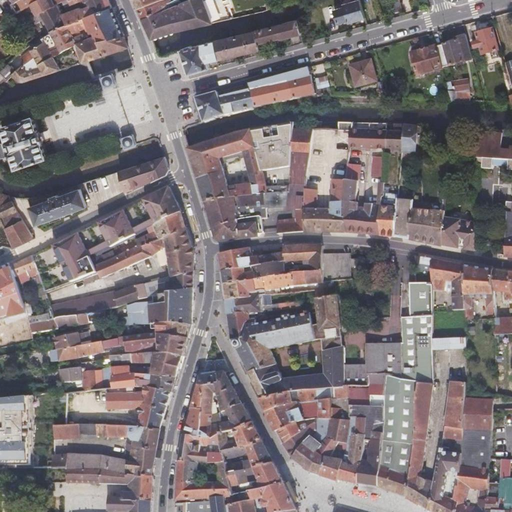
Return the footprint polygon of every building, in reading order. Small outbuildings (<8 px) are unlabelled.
[(32,4),(39,0),(22,0),(20,2),(23,9),(32,4)] [(89,16),(113,9),(109,0),(67,0),(63,2),(66,8),(82,0),(84,0),(87,7),(82,9),(80,9),(63,15),(62,11),(64,9),(61,3),(55,5),(37,14),(24,21),(28,26),(34,23),(35,24),(44,19),(50,33),(89,16)] [(63,2),(67,0),(53,0),(52,0),(39,0),(32,4),(37,14),(55,5),(61,3),(63,2)] [(132,0),(136,9),(159,0),(132,0)] [(159,0),(136,9),(138,13),(142,19),(180,3),(179,0),(159,0)] [(180,3),(142,19),(146,28),(150,36),(152,39),(174,31),(188,27),(199,25),(231,18),(230,10),(231,10),(228,0),(194,0),(197,7),(203,5),(204,6),(215,2),(218,11),(199,17),(195,14),(193,7),(183,10),(180,3)] [(351,22),(366,17),(360,0),(354,0),(355,1),(346,4),(346,6),(335,10),(339,22),(350,19),(351,22)] [(400,0),(390,0),(394,11),(403,9),(400,0)] [(119,23),(113,9),(89,16),(50,33),(58,45),(52,48),(49,43),(46,45),(54,56),(75,45),(81,42),(78,36),(75,37),(74,34),(90,27),(93,35),(96,34),(97,36),(98,35),(100,41),(125,36),(119,23)] [(301,32),(298,18),(293,21),(255,31),(258,43),(301,32)] [(494,28),(477,33),(479,40),(474,42),(475,48),(481,47),(484,54),(500,49),(494,28)] [(258,43),(255,31),(215,41),(219,59),(260,50),(258,43)] [(102,55),(100,41),(98,35),(97,36),(81,42),(75,45),(81,59),(83,58),(84,61),(87,60),(90,59),(94,58),(102,55)] [(127,40),(125,36),(100,41),(102,55),(130,47),(127,40)] [(473,59),(467,38),(444,44),(450,65),(473,59)] [(219,59),(215,41),(193,47),(192,46),(180,49),(181,51),(189,75),(211,68),(209,62),(219,59)] [(54,56),(46,45),(44,42),(30,51),(34,57),(13,76),(22,84),(47,75),(63,69),(54,56)] [(450,65),(444,44),(412,53),(419,75),(444,68),(443,67),(450,65)] [(34,57),(30,51),(2,78),(7,81),(13,76),(34,57)] [(358,87),(378,81),(371,60),(352,66),(358,87)] [(312,81),(309,67),(250,83),(251,89),(257,108),(273,104),(303,96),(322,96),(333,97),(330,85),(318,88),(316,80),(312,81)] [(106,88),(117,85),(116,83),(117,83),(115,74),(114,73),(113,74),(113,72),(102,76),(102,78),(101,78),(104,87),(106,87),(106,88)] [(13,76),(7,81),(11,85),(18,84),(22,84),(13,76)] [(470,79),(455,81),(458,92),(471,93),(470,79)] [(227,115),(257,108),(251,89),(220,96),(219,96),(227,115)] [(220,96),(219,92),(197,98),(201,108),(205,120),(206,122),(216,119),(217,118),(227,115),(219,96),(220,96)] [(450,92),(452,100),(460,100),(458,92),(450,92)] [(458,92),(460,100),(471,101),(471,93),(458,92)] [(0,150),(2,156),(8,155),(9,158),(11,157),(15,169),(47,159),(42,144),(43,142),(39,132),(38,132),(34,117),(2,127),(7,142),(0,144),(0,150)] [(206,201),(233,196),(291,191),(291,182),(294,130),(294,122),(282,125),(269,127),(241,131),(233,134),(190,149),(194,162),(201,188),(203,188),(206,201)] [(404,131),(403,151),(416,152),(416,126),(405,125),(404,131)] [(386,154),(386,149),(387,131),(352,129),(351,146),(382,149),(382,153),(386,154)] [(308,173),(314,130),(294,130),(291,182),(308,183),(308,173)] [(386,149),(403,151),(404,131),(394,131),(387,131),(386,149)] [(511,147),(510,147),(510,151),(501,150),(502,134),(478,133),(478,135),(478,142),(478,164),(483,164),(483,167),(493,168),(493,164),(509,165),(509,169),(511,169),(511,201),(506,202),(506,212),(508,213),(511,212),(511,147)] [(132,135),(132,134),(122,137),(122,138),(121,139),(124,149),(125,148),(125,149),(135,146),(136,145),(136,143),(133,135),(132,135)] [(361,150),(350,149),(348,175),(348,193),(348,232),(381,235),(382,205),(382,198),(384,195),(385,183),(385,180),(386,160),(375,159),(373,181),(375,182),(372,203),(367,203),(366,210),(359,210),(359,203),(357,202),(362,158),(360,158),(361,150)] [(166,156),(119,171),(125,192),(136,188),(136,189),(151,182),(167,174),(170,169),(167,158),(166,156)] [(319,189),(307,189),(307,194),(307,231),(316,231),(342,232),(348,232),(348,193),(348,175),(335,174),(333,209),(319,208),(319,189)] [(444,216),(446,183),(441,183),(440,210),(415,208),(415,200),(399,199),(398,207),(396,236),(409,238),(409,239),(442,246),(443,245),(444,216)] [(156,226),(183,212),(179,197),(176,189),(171,187),(118,214),(105,221),(117,246),(156,226)] [(36,222),(88,206),(82,189),(31,206),(36,222)] [(233,196),(206,201),(210,213),(213,226),(245,217),(253,216),(260,216),(259,210),(262,207),(288,206),(288,202),(290,202),(291,191),(233,196)] [(35,238),(11,197),(6,195),(0,193),(0,214),(14,249),(23,244),(35,238)] [(279,222),(278,234),(294,232),(307,231),(307,194),(301,194),(300,207),(299,220),(279,222)] [(396,236),(398,207),(382,205),(381,235),(395,238),(396,236)] [(163,239),(188,229),(183,212),(156,226),(158,232),(130,246),(133,252),(163,239)] [(245,217),(213,226),(215,233),(217,238),(221,241),(259,236),(264,233),(265,233),(262,218),(260,216),(253,216),(245,217)] [(470,220),(444,216),(443,245),(459,247),(460,238),(466,238),(466,248),(476,250),(476,221),(470,220)] [(177,275),(195,271),(195,253),(188,229),(163,239),(163,247),(168,248),(172,277),(177,275)] [(94,258),(82,232),(78,234),(55,245),(63,266),(53,270),(46,250),(33,256),(40,274),(47,293),(84,279),(100,272),(98,267),(94,258)] [(163,247),(163,239),(133,252),(117,259),(98,267),(100,272),(103,278),(152,257),(161,251),(162,248),(163,247)] [(324,254),(323,248),(324,246),(305,245),(300,245),(285,246),(285,249),(286,253),(287,261),(295,261),(296,274),(324,271),(324,254)] [(253,258),(252,252),(251,248),(221,254),(224,271),(246,267),(255,266),(285,262),(287,261),(286,253),(253,258)] [(98,267),(117,259),(114,253),(105,256),(103,253),(94,258),(98,267)] [(352,253),(324,254),(324,271),(325,282),(354,279),(353,266),(352,258),(352,253)] [(40,274),(33,256),(13,266),(17,277),(28,273),(30,277),(40,274)] [(433,270),(432,259),(418,256),(416,268),(425,270),(425,269),(433,270)] [(466,310),(465,265),(432,259),(433,270),(434,275),(434,283),(434,286),(434,290),(454,291),(455,310),(466,310)] [(246,267),(224,271),(224,272),(226,283),(287,275),(285,262),(255,266),(256,272),(247,273),(246,267)] [(495,291),(494,269),(493,268),(465,265),(466,310),(466,321),(475,321),(473,297),(488,296),(489,303),(490,318),(497,318),(495,291)] [(17,277),(13,266),(3,272),(8,287),(19,283),(17,277)] [(507,301),(511,300),(511,284),(510,273),(510,271),(494,269),(495,291),(505,292),(507,301)] [(155,296),(195,289),(195,271),(177,275),(178,280),(160,285),(160,287),(153,288),(155,296)] [(325,282),(324,271),(296,274),(287,275),(226,283),(228,299),(246,296),(251,296),(251,292),(290,286),(302,284),(325,283),(325,282)] [(86,284),(103,278),(100,272),(84,279),(86,284)] [(17,277),(19,283),(30,279),(30,277),(28,273),(17,277)] [(140,299),(149,297),(144,285),(136,287),(140,299)] [(115,307),(140,299),(136,287),(136,286),(117,293),(115,292),(109,294),(115,307)] [(435,317),(434,290),(434,286),(415,288),(417,317),(435,317)] [(316,289),(316,290),(317,298),(338,296),(336,287),(316,289)] [(8,307),(26,306),(26,303),(21,289),(6,292),(8,307)] [(177,323),(193,325),(195,289),(155,296),(156,303),(137,304),(129,306),(129,317),(123,318),(123,325),(152,324),(177,323)] [(109,294),(52,306),(55,314),(56,320),(88,313),(106,309),(115,307),(109,294)] [(246,296),(228,299),(229,314),(249,313),(262,312),(262,305),(272,304),(271,294),(251,296),(246,296)] [(317,298),(317,300),(318,312),(275,320),(278,334),(234,342),(239,350),(251,373),(263,397),(279,395),(292,392),(299,391),(312,389),(320,388),(326,387),(334,386),(350,386),(369,386),(369,375),(387,375),(403,378),(405,366),(403,343),(366,344),(368,365),(346,365),(345,346),(344,346),(339,299),(339,295),(338,296),(317,298)] [(262,305),(262,312),(302,307),(302,302),(272,304),(262,305)] [(56,320),(59,329),(90,322),(88,313),(56,320)] [(249,313),(229,314),(229,315),(230,316),(232,339),(234,342),(278,334),(275,320),(257,324),(256,320),(250,320),(249,313)] [(33,332),(34,332),(59,329),(56,320),(55,314),(30,319),(33,332)] [(385,420),(379,486),(394,492),(407,497),(410,471),(412,446),(415,416),(418,383),(434,383),(434,350),(434,339),(435,318),(435,317),(417,317),(401,318),(402,320),(403,343),(405,366),(403,378),(387,375),(385,395),(385,409),(385,420)] [(497,335),(511,334),(511,317),(509,317),(497,318),(497,326),(497,335)] [(174,336),(189,338),(193,325),(177,323),(152,324),(153,329),(155,329),(155,334),(124,337),(126,345),(128,345),(137,345),(145,343),(159,343),(159,334),(174,336)] [(80,333),(80,332),(69,335),(69,338),(71,346),(82,345),(93,343),(91,331),(80,333)] [(168,353),(183,357),(189,338),(174,336),(159,334),(159,343),(159,348),(158,352),(168,353)] [(58,340),(60,349),(71,346),(69,338),(58,340)] [(450,339),(450,349),(468,349),(467,338),(450,339)] [(434,339),(434,350),(450,349),(450,339),(434,339)] [(60,349),(53,350),(54,360),(78,357),(96,354),(106,351),(105,347),(103,341),(93,343),(82,345),(71,346),(60,349)] [(146,353),(145,343),(137,345),(128,345),(129,354),(146,353)] [(156,360),(158,352),(151,353),(146,353),(129,354),(114,355),(111,355),(111,358),(112,363),(144,362),(144,361),(156,360)] [(153,376),(176,379),(183,357),(168,353),(158,352),(156,360),(155,368),(153,376)] [(83,379),(82,372),(82,367),(60,369),(60,381),(83,379)] [(151,389),(172,392),(176,379),(153,376),(148,376),(131,376),(114,377),(113,367),(101,369),(102,374),(104,375),(105,380),(114,379),(114,389),(121,388),(137,388),(138,381),(152,382),(151,389)] [(114,377),(131,376),(131,367),(113,367),(114,377)] [(84,391),(89,390),(96,389),(96,370),(82,372),(83,379),(84,391)] [(225,412),(244,404),(227,373),(219,374),(220,383),(205,385),(203,411),(203,415),(213,414),(214,394),(219,393),(224,413),(225,412)] [(55,374),(45,375),(46,383),(56,382),(55,374)] [(220,383),(219,374),(201,377),(200,380),(192,410),(193,410),(203,411),(205,385),(220,383)] [(147,389),(151,389),(152,382),(138,381),(137,388),(147,389)] [(447,421),(446,427),(465,430),(465,429),(467,399),(467,394),(468,384),(453,382),(447,421)] [(410,471),(407,497),(416,502),(430,510),(435,480),(427,479),(421,476),(434,383),(418,383),(415,416),(412,446),(410,471)] [(351,397),(350,386),(334,386),(336,399),(351,397)] [(312,389),(299,391),(300,403),(309,402),(319,401),(321,401),(320,388),(312,389)] [(140,427),(160,429),(163,421),(172,392),(151,389),(147,389),(147,395),(140,394),(121,394),(110,394),(110,389),(101,389),(96,389),(89,390),(89,408),(139,408),(138,410),(138,412),(139,414),(140,415),(141,415),(140,427)] [(299,391),(292,392),(295,404),(299,403),(300,403),(299,391)] [(279,395),(263,397),(260,398),(263,404),(267,411),(295,404),(292,392),(279,395)] [(0,468),(34,468),(33,423),(35,423),(35,395),(0,398),(0,468)] [(351,409),(351,397),(336,399),(332,399),(332,408),(342,408),(351,409)] [(295,404),(267,411),(272,421),(278,431),(280,430),(303,420),(304,420),(315,418),(317,418),(324,419),(331,419),(332,419),(332,408),(332,399),(321,401),(319,401),(320,411),(303,414),(299,403),(295,404)] [(493,432),(495,410),(495,400),(467,399),(465,429),(476,430),(493,432)] [(244,405),(244,404),(225,412),(228,423),(212,426),(213,414),(203,415),(201,432),(209,436),(211,436),(221,434),(255,424),(244,405)] [(320,452),(311,470),(325,475),(340,480),(345,461),(341,460),(342,454),(337,454),(337,458),(332,456),(339,441),(347,444),(349,423),(350,420),(341,420),(342,408),(332,408),(332,419),(331,419),(330,428),(329,433),(328,438),(324,443),(318,451),(320,452)] [(362,465),(359,483),(367,484),(379,486),(385,420),(385,409),(357,408),(357,418),(367,418),(366,436),(362,461),(370,462),(370,466),(362,465)] [(203,411),(193,410),(185,436),(199,437),(209,436),(201,432),(203,415),(203,411)] [(347,444),(352,445),(350,458),(348,458),(348,462),(345,461),(340,480),(341,481),(341,479),(347,480),(359,483),(362,465),(362,461),(366,436),(367,418),(357,418),(350,417),(350,420),(349,423),(347,444)] [(303,420),(280,430),(283,435),(287,442),(299,435),(308,428),(306,423),(305,423),(304,420),(303,420)] [(221,434),(223,445),(224,453),(264,443),(264,442),(255,424),(221,434)] [(107,425),(56,425),(56,440),(80,440),(80,434),(92,434),(107,437),(132,437),(134,440),(128,443),(127,453),(133,454),(132,463),(104,457),(71,456),(56,456),(56,468),(67,468),(101,468),(132,475),(152,476),(160,429),(140,427),(107,425)] [(458,484),(459,480),(461,466),(462,460),(465,430),(446,427),(435,480),(430,510),(435,511),(455,511),(457,502),(454,502),(458,484)] [(299,435),(287,442),(284,443),(288,450),(294,458),(295,459),(302,447),(306,443),(313,436),(309,428),(308,428),(299,435)] [(462,460),(461,466),(472,467),(476,430),(465,429),(465,430),(462,460)] [(472,467),(491,470),(490,450),(493,432),(476,430),(472,467)] [(302,447),(295,459),(303,465),(311,470),(320,452),(318,451),(324,443),(328,438),(329,433),(323,431),(321,439),(318,437),(316,440),(314,439),(316,435),(315,434),(313,436),(306,443),(302,447)] [(223,445),(221,434),(211,436),(209,436),(199,437),(185,436),(180,461),(199,462),(210,463),(210,453),(201,452),(201,446),(203,444),(205,446),(223,445)] [(275,463),(264,443),(224,453),(224,454),(226,461),(251,455),(253,460),(245,462),(247,470),(275,463)] [(210,463),(217,462),(226,461),(224,454),(210,453),(210,463)] [(488,511),(487,511),(511,511),(511,460),(503,459),(502,488),(500,511),(488,511)] [(199,462),(180,461),(178,485),(177,500),(208,498),(212,498),(225,497),(230,496),(234,495),(234,494),(232,487),(229,475),(227,467),(226,461),(217,462),(221,481),(200,482),(199,462)] [(229,475),(247,470),(245,462),(227,467),(229,475)] [(279,470),(275,463),(247,470),(229,475),(232,487),(261,481),(261,483),(256,484),(256,490),(285,484),(279,470)] [(459,480),(458,484),(473,487),(482,488),(490,489),(491,470),(472,467),(461,466),(459,480)] [(152,511),(152,502),(153,502),(153,490),(153,481),(153,476),(152,476),(132,475),(101,468),(67,468),(68,482),(130,485),(130,490),(130,492),(124,492),(123,498),(109,496),(109,511),(114,511),(113,511),(152,511)] [(271,511),(291,511),(299,511),(293,499),(285,484),(256,490),(251,490),(253,501),(232,504),(233,510),(233,511),(257,511),(258,511),(264,510),(264,509),(266,509),(270,507),(271,511)] [(457,502),(455,511),(474,511),(476,508),(479,509),(480,501),(468,498),(470,488),(482,491),(482,488),(473,487),(458,484),(454,502),(457,502)] [(476,508),(474,511),(487,511),(488,511),(500,511),(502,488),(497,487),(496,497),(489,497),(490,489),(482,488),(482,491),(480,501),(479,509),(476,508)] [(253,501),(251,490),(234,494),(234,495),(230,496),(231,500),(226,500),(226,505),(232,504),(253,501)] [(208,501),(187,503),(187,511),(227,511),(227,510),(226,505),(226,500),(225,497),(212,498),(212,501),(208,501)]
